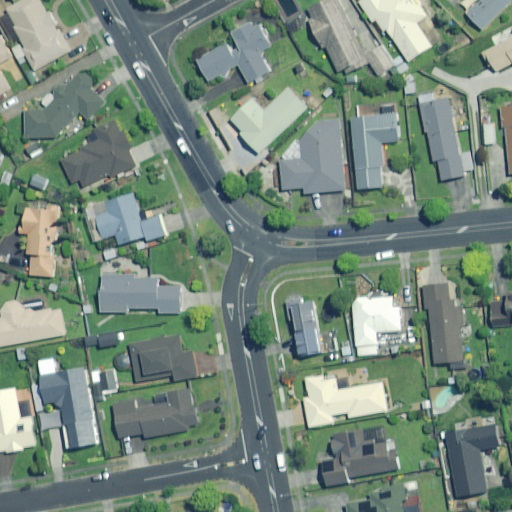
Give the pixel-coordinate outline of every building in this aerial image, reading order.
[(13,47),(22,65),(31,60),(36,71),(74,52),(51,6),(47,8),(42,0),(24,0),(5,10),(22,42),(13,47)] [(348,22),(337,0),(326,0),(309,8),(314,19),(303,24),(317,51),(325,47),(338,73),(345,69),(347,74),(371,63),(377,76),(393,68),(377,35),(366,41),(355,19),(348,22)] [(409,62),(433,47),(418,24),(429,17),(418,0),(363,0),(360,2),(373,23),(378,20),(385,32),(388,29),(409,62)] [(481,0),(467,14),(483,30),(511,3),(508,0),(481,0)] [(237,46),(231,49),(228,43),(196,60),(209,85),(241,69),(248,83),(270,72),(261,54),(273,48),(256,14),(228,28),(237,46)] [(0,95),(11,90),(0,70),(0,64),(13,57),(1,35),(0,36),(0,95)] [(511,37),(481,54),(489,69),(493,67),(497,74),(511,66),(511,37)] [(24,138),(56,138),(57,139),(81,116),(88,122),(106,104),(91,89),(97,83),(84,70),(56,98),(51,93),(42,102),(47,107),(45,109),(23,110),(24,138)] [(308,108),(289,88),(277,100),(265,88),(232,119),(244,132),(242,134),(261,154),(308,108)] [(438,99),(437,93),(419,97),(425,131),(428,131),(434,161),(438,161),(442,181),(465,177),(464,172),(474,171),(471,152),(459,154),(449,97),(438,99)] [(511,107),(501,108),(503,125),(508,124),(511,175),(511,107)] [(399,142),(397,115),(351,119),(357,190),(383,188),(381,167),(384,167),(382,143),(399,142)] [(113,181),(111,177),(137,167),(118,120),(97,128),(101,141),(81,149),(82,153),(64,160),(73,183),(77,194),(113,181)] [(345,191),(339,120),(311,123),(312,136),(301,137),(303,160),(280,162),(282,190),(305,188),(305,194),(345,191)] [(495,144),(494,124),(484,125),(486,145),(495,144)] [(47,181),(35,175),(30,184),(43,190),(47,181)] [(147,237),(149,241),(167,236),(160,216),(142,221),(134,195),(84,210),(94,243),(116,236),(120,246),(147,237)] [(24,201),(22,234),(30,234),(28,255),(32,256),(30,277),(56,279),(62,204),(24,201)] [(159,287),(159,278),(101,276),(100,312),(129,313),(129,309),(160,310),(160,313),(181,314),(181,288),(159,287)] [(453,308),(450,285),(424,287),(426,307),(429,307),(435,365),(452,363),(453,372),(469,370),(468,360),(464,361),(461,327),(464,327),(462,307),(453,308)] [(511,293),(508,294),(509,302),(491,303),(493,328),(511,326),(511,293)] [(395,309),(394,296),(354,299),(358,358),(379,356),(377,334),(403,332),(401,308),(395,309)] [(323,353),(314,298),(288,302),(291,321),(295,320),(301,357),(323,353)] [(2,317),(0,317),(0,345),(67,337),(63,309),(52,311),(51,302),(22,306),(21,304),(20,303),(18,302),(17,301),(15,300),(13,300),(11,300),(9,300),(8,301),(6,302),(4,303),(3,304),(2,305),(1,307),(1,309),(2,317)] [(83,337),(85,348),(101,346),(101,349),(121,346),(120,332),(83,337)] [(184,355),(181,337),(150,343),(131,347),(138,384),(173,377),(174,382),(199,377),(194,353),(184,355)] [(114,368),(92,372),(96,395),(118,391),(114,368)] [(97,444),(85,369),(39,376),(44,405),(59,402),(63,425),(69,424),(73,448),(97,444)] [(326,382),(325,376),(307,380),(310,398),(305,399),(310,428),(334,424),(333,416),(349,413),(350,418),(388,411),(383,383),(352,389),(350,377),(326,382)] [(0,452),(6,451),(7,454),(26,451),(25,448),(36,446),(32,418),(27,387),(0,391),(0,452)] [(198,429),(190,390),(154,396),(136,400),(114,404),(121,439),(145,434),(146,439),(198,429)] [(496,424),(483,426),(447,432),(458,498),(487,493),(480,452),(500,449),(496,424)] [(385,443),(383,428),(332,437),(336,460),(322,462),(326,486),(352,482),(351,478),(399,470),(394,441),(385,443)] [(407,502),(404,484),(385,488),(386,492),(372,495),(373,500),(348,505),(349,511),(405,511),(404,502),(407,502)]
